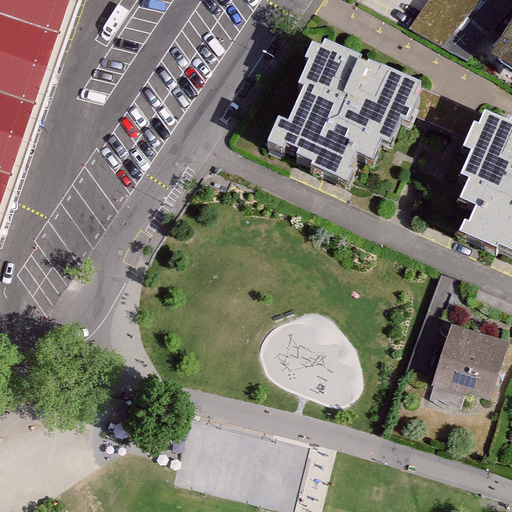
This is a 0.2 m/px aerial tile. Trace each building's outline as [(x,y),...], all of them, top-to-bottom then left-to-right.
[(0,0),(0,246),(82,0),(0,0)] [(426,0),(408,26),(438,48),(472,0),(426,0)] [(511,79),(511,13),(482,60),(511,79)] [(311,59),(300,54),(292,73),(300,77),(290,100),(298,103),(282,140),(269,134),(259,155),(338,189),(348,165),(363,171),(372,149),(383,154),(392,132),(401,136),(419,95),(315,50),(311,59)] [(511,137),(476,123),(471,137),(465,134),(454,160),(463,164),(453,188),(462,191),(455,208),(473,216),(465,234),(458,230),(451,247),(511,271),(511,137)] [(509,346),(456,328),(435,387),(489,405),(509,346)] [(154,399),(129,391),(123,410),(148,418),(154,399)] [(186,408),(160,399),(150,429),(176,438),(186,408)]
